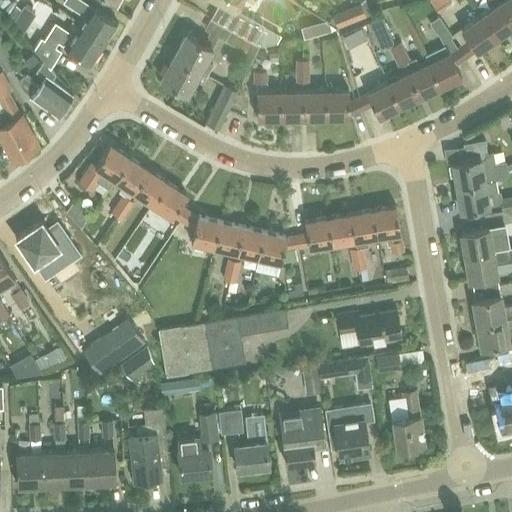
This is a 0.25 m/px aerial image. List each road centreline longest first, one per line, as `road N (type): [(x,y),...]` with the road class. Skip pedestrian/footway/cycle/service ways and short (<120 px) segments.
road 1 (residential): [(474,478),(411,148)]
road 2 (residential): [(113,86),(188,136),(255,166),(327,169),(411,148)]
road 3 (residential): [(0,202),(84,133),(113,86)]
road 4 (residential): [(327,511),(474,478)]
